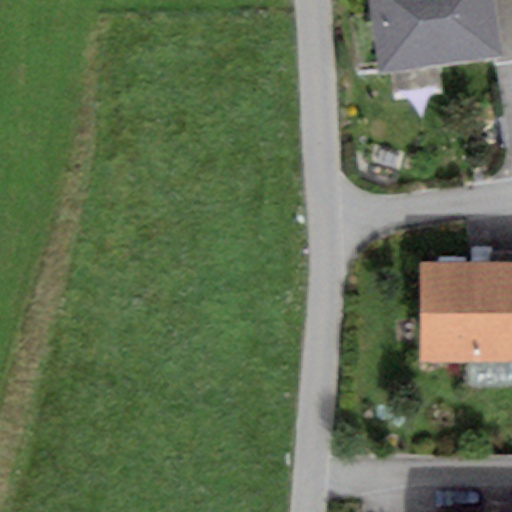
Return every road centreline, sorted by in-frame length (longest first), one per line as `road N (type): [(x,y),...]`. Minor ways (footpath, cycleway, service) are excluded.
road 1 (residential): [(325,218),(309,511)]
road 2 (track): [(309,0),(325,218)]
